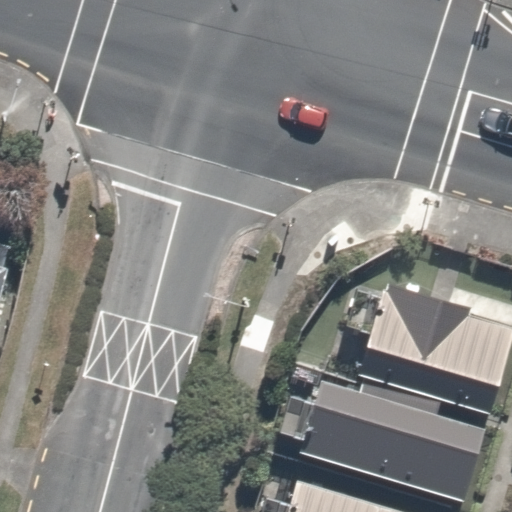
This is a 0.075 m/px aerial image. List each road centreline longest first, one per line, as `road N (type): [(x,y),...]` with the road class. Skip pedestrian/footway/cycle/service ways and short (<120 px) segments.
road 1 (residential): [(101,511),(178,205),(246,31)]
road 2 (secondary): [(511,102),(246,31)]
